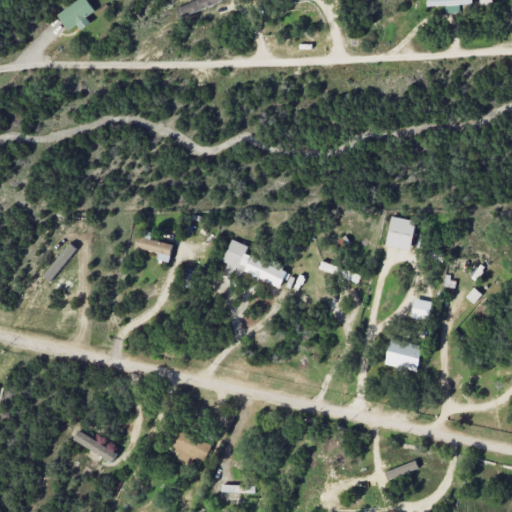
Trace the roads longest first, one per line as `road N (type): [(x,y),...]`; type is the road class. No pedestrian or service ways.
road 1 (residential): [(0,334),(511,451)]
road 2 (residential): [(0,70),(511,52)]
